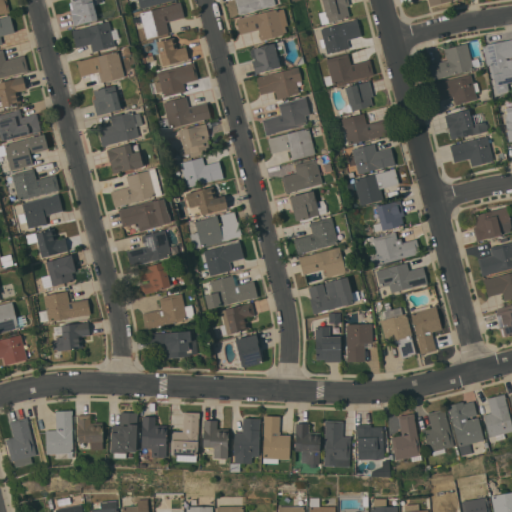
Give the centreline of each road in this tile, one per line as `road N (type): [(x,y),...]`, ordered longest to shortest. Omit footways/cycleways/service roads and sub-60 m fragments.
road 1 (residential): [(511,361),(370,392),(88,383),(0,397)]
road 2 (residential): [(291,390),(289,311),(207,0)]
road 3 (residential): [(123,384),(123,327),(37,0)]
road 4 (residential): [(482,370),(384,0)]
